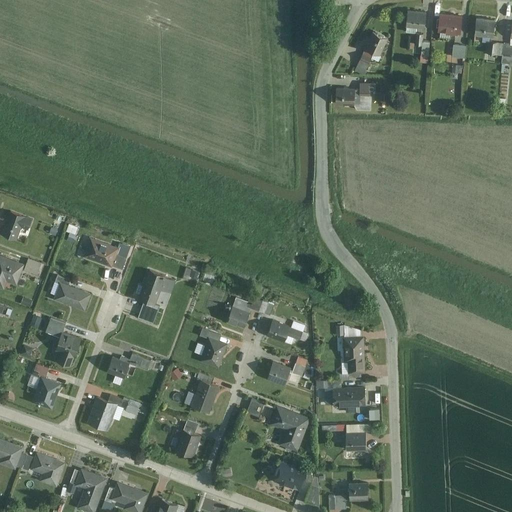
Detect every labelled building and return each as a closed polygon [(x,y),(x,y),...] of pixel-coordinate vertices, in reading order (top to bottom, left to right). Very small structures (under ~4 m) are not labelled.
[(429,10),(408,9),(407,27),(428,28),(429,10)] [(463,15),(442,14),(440,31),(461,33),(463,15)] [(497,18),(476,16),(475,34),(496,36),(497,18)] [(390,37),(375,30),(356,68),(366,72),(375,52),(382,55),(390,37)] [(422,34),(412,34),(412,45),(421,46),(421,56),(430,57),(430,41),(422,41),(422,34)] [(511,43),(490,41),(488,55),(511,56),(511,43)] [(468,46),(454,44),(453,57),(467,58),(468,46)] [(372,82),(361,82),(361,96),(373,96),(372,82)] [(359,87),(339,87),(339,102),(358,102),(359,87)] [(9,211),(2,235),(17,239),(21,225),(28,228),(31,218),(9,211)] [(69,229),(78,232),(80,225),(71,222),(69,229)] [(89,236),(82,256),(121,269),(127,249),(120,247),(123,239),(111,235),(109,243),(89,236)] [(23,263),(0,254),(0,286),(4,288),(7,281),(16,284),(23,263)] [(42,262),(28,257),(24,270),(37,274),(42,262)] [(195,269),(185,266),(182,277),(192,280),(195,269)] [(175,279),(148,270),(139,297),(145,299),(139,316),(152,321),(162,290),(170,293),(175,279)] [(57,297),(84,307),(90,292),(68,283),(70,278),(59,274),(56,283),(61,285),(57,297)] [(32,299),(22,295),(20,302),(30,305),(32,299)] [(227,319),(246,326),(254,301),(235,295),(227,319)] [(33,322),(41,324),(43,315),(35,313),(33,322)] [(273,317),(268,334),(298,343),(303,327),(273,317)] [(66,323),(51,318),(46,331),(59,336),(54,350),(63,353),(60,361),(72,366),(82,337),(64,330),(66,323)] [(206,339),(200,358),(220,365),(227,342),(219,339),(221,333),(201,326),(198,336),(206,339)] [(345,373),(365,373),(364,336),(345,336),(345,373)] [(31,354),(34,347),(27,344),(24,351),(31,354)] [(107,371),(124,378),(130,362),(147,369),(151,358),(131,351),(127,362),(112,356),(107,371)] [(297,357),(292,374),(303,377),(308,360),(297,357)] [(273,361),(267,378),(285,383),(290,366),(273,361)] [(31,375),(41,378),(33,400),(52,407),(60,384),(44,379),(49,367),(36,362),(31,375)] [(200,371),(189,406),(211,413),(220,384),(211,382),(213,375),(200,371)] [(367,406),(366,387),(333,387),(333,406),(367,406)] [(96,395),(85,421),(108,430),(121,397),(109,393),(106,399),(96,395)] [(265,402),(252,398),(247,414),(260,418),(265,402)] [(129,402),(126,409),(135,413),(138,406),(129,402)] [(311,414),(278,402),(270,423),(282,427),(276,443),(298,451),(311,414)] [(186,417),(175,450),(194,456),(202,434),(195,431),(198,422),(186,417)] [(368,455),(366,431),(346,432),(348,457),(368,455)] [(21,445),(0,438),(0,460),(14,466),(21,445)] [(65,461),(37,451),(31,468),(44,472),(41,479),(57,484),(65,461)] [(329,454),(325,459),(332,464),(336,458),(329,454)] [(281,459),(274,479),(298,488),(306,468),(281,459)] [(94,511),(107,476),(80,467),(73,486),(84,490),(78,507),(92,511),(94,511)] [(368,480),(349,481),(350,501),(369,500),(368,480)] [(141,511),(148,491),(118,481),(112,498),(126,502),(124,508),(137,511),(141,511)] [(345,492),(327,494),(329,509),(346,507),(345,492)] [(173,511),(176,503),(161,498),(156,511),(173,511)]
